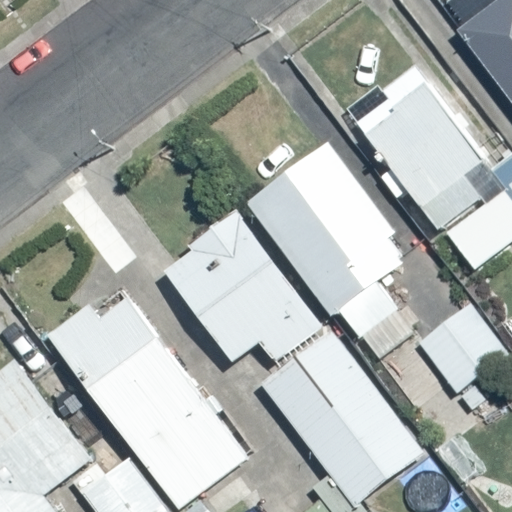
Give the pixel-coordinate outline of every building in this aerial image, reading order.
[(511,0),(460,0),(455,4),(471,27),(461,34),(511,101),(511,0)] [(500,189),(511,205),(511,146),(501,132),(478,149),(417,67),(382,92),(391,103),(362,125),(442,232),(500,189)] [(252,206),(337,320),(345,314),(365,340),(401,312),(382,286),(419,259),(333,145),(252,206)] [(334,511),(372,511),(367,504),(429,457),(336,332),(333,334),(242,214),(167,272),(238,365),(265,345),(284,371),(266,385),(332,473),(315,486),(323,496),(334,511)] [(252,461),(122,286),(53,337),(183,511),(252,461)] [(511,358),(474,305),(422,341),(459,394),(511,358)] [(0,377),(0,511),(57,511),(46,498),(96,459),(20,362),(0,377)] [(102,460),(77,479),(102,511),(168,511),(127,457),(109,471),(102,460)] [(334,511),(323,496),(301,511),(334,511)]
